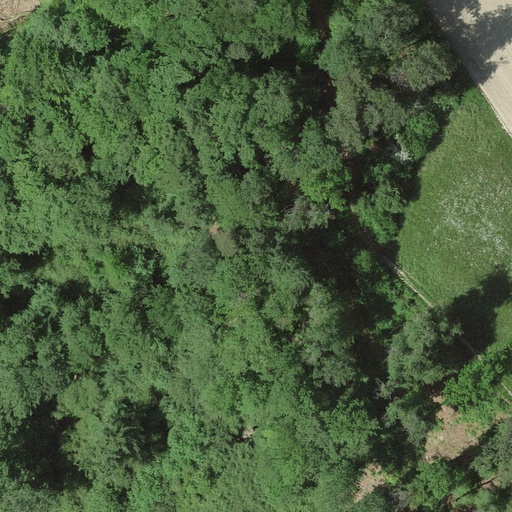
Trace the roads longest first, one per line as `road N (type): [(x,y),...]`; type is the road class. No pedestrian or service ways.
road 1 (track): [(319,0),(354,207),(375,250),(511,397)]
road 2 (track): [(354,207),(345,254),(394,377),(425,511)]
